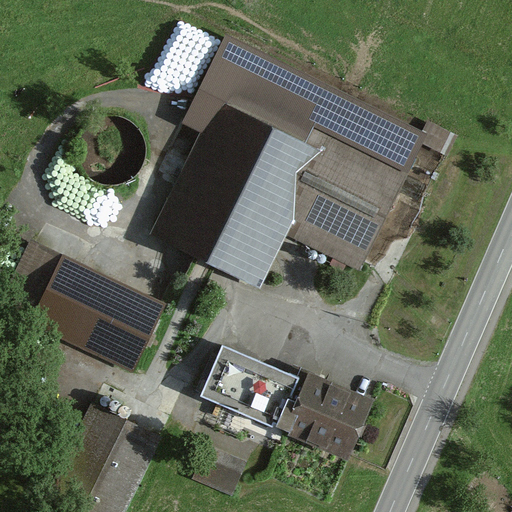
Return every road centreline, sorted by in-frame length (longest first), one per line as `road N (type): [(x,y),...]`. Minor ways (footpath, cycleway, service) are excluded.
road 1 (tertiary): [(511,238),(392,511)]
road 2 (track): [(445,390),(225,295)]
